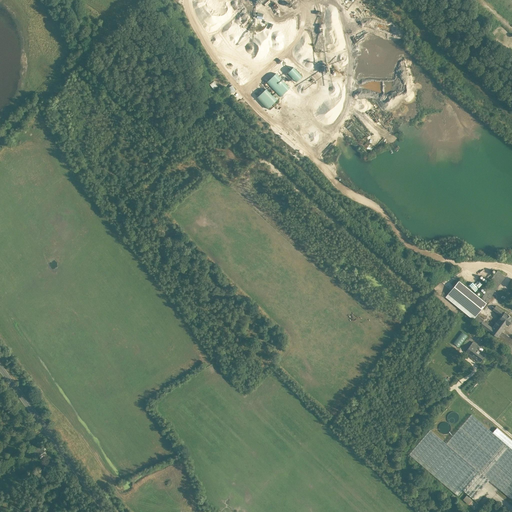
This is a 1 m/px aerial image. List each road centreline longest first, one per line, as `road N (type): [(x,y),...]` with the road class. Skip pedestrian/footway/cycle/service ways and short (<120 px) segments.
road 1 (track): [(511,271),(416,249),(319,162)]
road 2 (tertiary): [(105,511),(0,367)]
road 3 (track): [(117,25),(0,141)]
